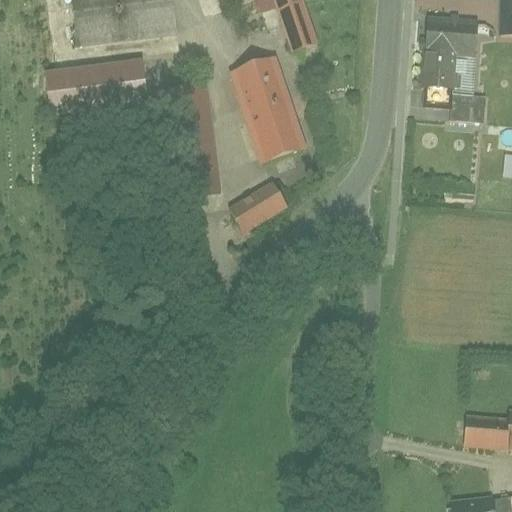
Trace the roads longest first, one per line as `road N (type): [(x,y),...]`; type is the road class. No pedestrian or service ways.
road 1 (tertiary): [(13,511),(198,348),(345,193)]
road 2 (residential): [(345,193),(374,260),(363,511)]
road 3 (tertiary): [(345,193),(373,152),(391,0)]
